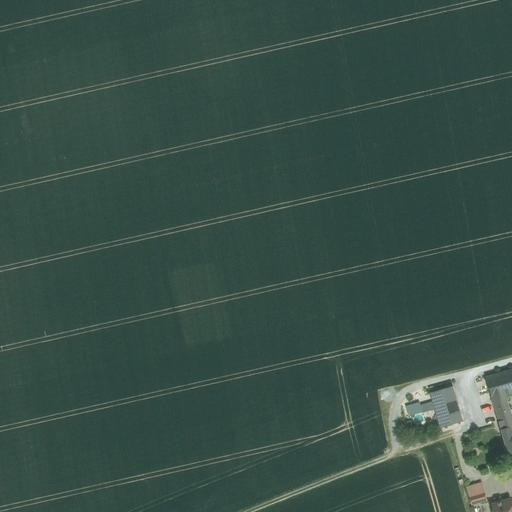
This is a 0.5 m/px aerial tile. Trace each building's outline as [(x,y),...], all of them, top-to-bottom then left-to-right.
[(511,369),(486,377),(493,400),(503,397),(511,394),(511,369)] [(454,387),(432,393),(442,428),(464,422),(454,387)] [(503,397),(493,400),(497,415),(507,411),(503,397)] [(509,419),(507,411),(497,415),(499,422),(509,419)] [(509,419),(499,422),(511,460),(511,428),(511,427),(509,419)] [(482,483),(467,487),(472,505),(487,500),(482,483)] [(511,511),(511,503),(511,499),(493,504),(495,511),(511,511)]
